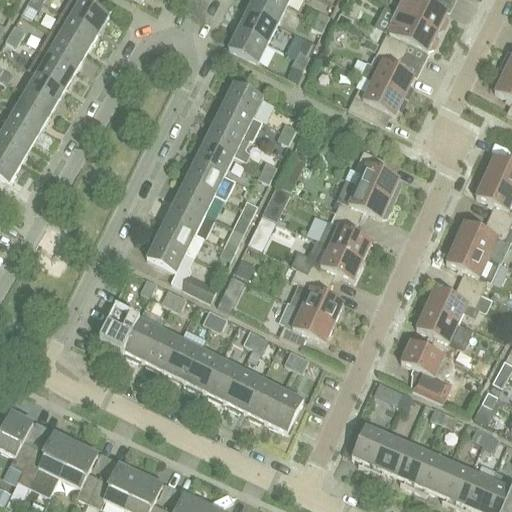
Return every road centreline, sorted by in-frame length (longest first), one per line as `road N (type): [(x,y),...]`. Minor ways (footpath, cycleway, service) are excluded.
road 1 (residential): [(303,496),(449,173),(448,115),(507,0)]
road 2 (residential): [(41,375),(191,75),(180,37)]
road 3 (residential): [(0,289),(142,50),(156,37),(180,37)]
road 4 (residential): [(303,496),(41,375)]
